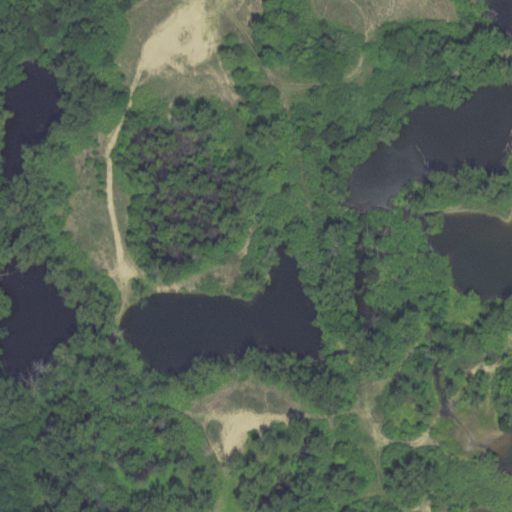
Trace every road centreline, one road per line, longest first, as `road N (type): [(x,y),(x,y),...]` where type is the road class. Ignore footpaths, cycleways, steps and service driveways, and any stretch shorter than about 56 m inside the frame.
road 1 (track): [(357,398),(308,418),(224,423),(174,412),(118,368),(110,348),(121,283),(110,189),(114,148),(144,60),(205,0)]
road 2 (track): [(220,0),(264,58),(302,152),(351,380),(401,511)]
road 3 (track): [(418,511),(472,450),(511,337)]
